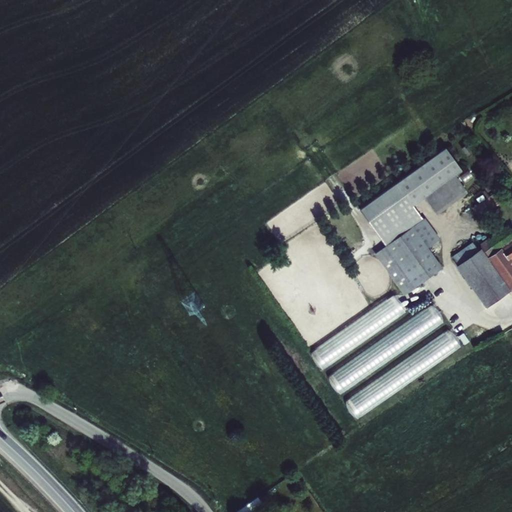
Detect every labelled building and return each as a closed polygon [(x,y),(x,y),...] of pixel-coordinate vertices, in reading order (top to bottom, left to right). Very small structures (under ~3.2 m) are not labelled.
[(456,178),(462,174),(446,151),(360,213),(386,249),(413,230),(424,221),(414,208),(425,200),(456,178)] [(425,200),(438,217),(468,195),(456,178),(425,200)] [(496,197),(475,211),(481,220),(502,205),(496,197)] [(424,221),(413,230),(428,250),(439,242),(424,221)] [(386,249),(376,256),(404,294),(406,297),(443,271),(428,250),(413,230),(386,249)] [(511,266),(511,231),(511,230),(482,251),(482,252),(479,254),(460,269),(459,269),(488,311),(511,295),(511,266)] [(454,261),(460,269),(479,254),(474,247),(454,261)] [(320,367),(406,313),(394,295),(309,349),(320,367)] [(326,374),(338,392),(444,323),(432,305),(326,374)] [(450,331),(343,398),(354,416),(461,349),(450,331)] [(260,502),(246,511),(262,511),(266,510),(260,502)]
